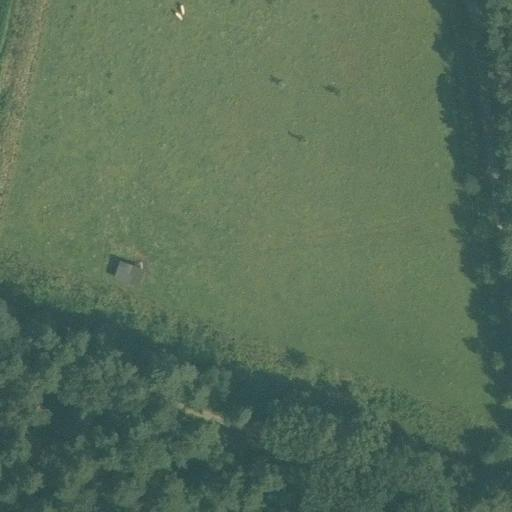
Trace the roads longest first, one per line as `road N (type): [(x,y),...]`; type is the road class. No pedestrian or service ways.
road 1 (track): [(31,511),(89,337),(511,496)]
road 2 (track): [(511,341),(470,0)]
